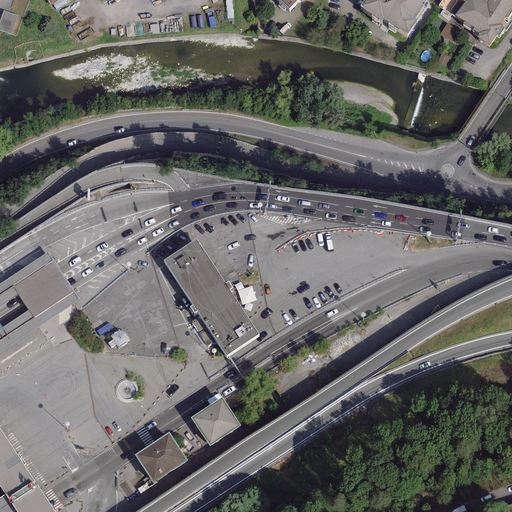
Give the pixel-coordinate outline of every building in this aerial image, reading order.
[(300,0),(275,0),(289,12),(300,0)] [(395,0),(392,6),(382,0),(366,0),(365,3),(368,5),(362,14),(381,26),(382,24),(407,40),(414,28),(406,23),(421,0),(395,0)] [(443,0),(438,8),(456,19),(468,0),(474,0),(487,8),(491,0),(443,0)] [(511,0),(491,0),(487,8),(474,0),(468,0),(456,19),(481,36),(478,41),(489,48),(501,30),(499,28),(511,8),(511,0)] [(18,16),(3,10),(0,19),(0,30),(10,35),(18,16)] [(459,33),(446,25),(440,35),(453,44),(459,33)] [(449,58),(441,55),(437,64),(445,68),(449,58)] [(198,241),(165,262),(176,278),(211,333),(227,357),(228,358),(261,336),(260,335),(244,311),(209,257),(198,241)] [(49,255),(0,286),(0,355),(81,303),(49,255)] [(127,330),(114,331),(115,342),(118,341),(118,339),(127,339),(127,330)] [(224,399),(192,420),(212,449),(243,428),(224,399)] [(0,491),(4,498),(13,511),(54,511),(0,428),(0,491)] [(170,436),(136,457),(155,486),(189,464),(170,436)] [(13,511),(4,498),(0,500),(0,511),(13,511)]
